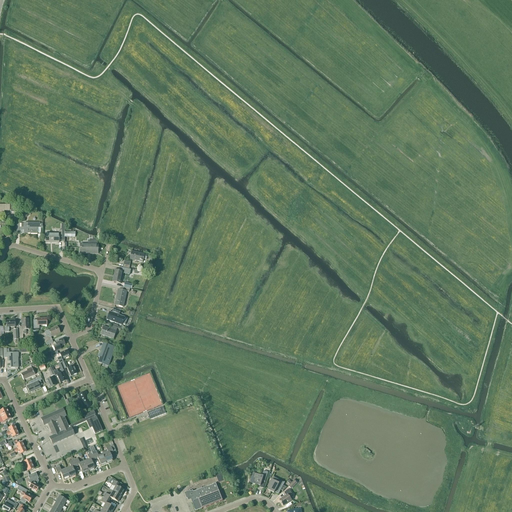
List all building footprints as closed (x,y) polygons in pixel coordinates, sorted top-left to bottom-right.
[(9,211),(9,206),(0,205),(0,213),(3,213),(3,211),(9,211)] [(24,230),(24,234),(37,234),(37,233),(41,233),(41,228),(43,228),(43,227),(42,227),(42,224),(40,224),(40,223),(24,223),(24,230)] [(62,238),(62,231),(58,231),(58,234),(46,234),(45,243),(58,243),(59,238),(62,238)] [(97,244),(97,241),(89,241),(89,244),(80,244),(80,254),(97,254),(97,244)] [(146,255),(131,252),(129,259),(142,262),(143,260),(146,260),(146,258),(151,260),(152,256),(147,254),(146,255)] [(115,270),(112,282),(120,283),(122,274),(129,275),(130,270),(121,268),(123,269),(123,270),(122,272),(115,270)] [(129,292),(129,289),(120,287),(119,290),(118,290),(115,305),(123,307),(126,292),(129,292)] [(122,325),(124,318),(109,312),(106,320),(122,325)] [(34,329),(37,329),(37,326),(47,325),(46,319),(37,319),(37,321),(34,321),(34,329)] [(4,332),(9,332),(8,327),(15,327),(15,320),(6,321),(6,327),(4,327),(4,332)] [(20,338),(23,338),(22,334),(26,334),(26,330),(29,329),(28,320),(21,320),(22,327),(19,327),(20,338)] [(116,331),(117,329),(111,326),(110,329),(103,327),(100,335),(113,339),(116,331)] [(46,343),(52,340),(51,337),(60,333),(57,327),(44,333),(46,337),(43,339),(45,343),(46,343)] [(55,352),(61,350),(60,347),(65,345),(62,339),(54,342),(55,344),(52,345),(55,352)] [(108,365),(115,347),(103,343),(99,355),(101,355),(98,363),(101,364),(102,363),(108,365)] [(6,349),(3,349),(3,358),(8,358),(8,362),(11,362),(11,364),(10,364),(10,368),(18,368),(18,357),(18,353),(12,353),(9,353),(9,349),(6,349)] [(61,357),(57,359),(58,362),(59,364),(63,362),(62,360),(70,356),(67,350),(59,354),(61,357)] [(71,376),(77,374),(73,366),(67,369),(71,376)] [(32,369),(31,368),(28,370),(28,371),(21,374),(23,380),(34,375),(32,369)] [(58,373),(57,370),(53,372),(55,376),(57,376),(60,383),(67,380),(63,373),(59,374),(59,372),(58,373)] [(29,393),(40,389),(39,386),(42,385),(41,383),(40,381),(42,380),(40,377),(36,379),(36,380),(31,383),(31,384),(26,386),(29,393)] [(56,385),(52,377),(46,380),(43,382),(44,384),(47,383),(49,388),(56,385)] [(85,409),(91,407),(90,404),(85,392),(78,395),(83,407),(84,407),(85,409)] [(147,413),(150,420),(166,414),(163,407),(147,413)] [(0,415),(1,417),(9,413),(6,408),(0,410),(0,415)] [(69,429),(68,427),(64,417),(65,416),(62,409),(41,418),(44,426),(47,424),(53,436),(49,438),(52,445),(74,435),(71,428),(69,429)] [(71,428),(86,422),(89,429),(92,428),(95,435),(102,431),(94,411),(84,416),(85,419),(68,427),(69,429),(71,428)] [(9,413),(1,417),(3,422),(11,418),(9,413)] [(7,434),(16,430),(14,425),(8,428),(9,431),(6,433),(7,434)] [(17,448),(14,449),(15,451),(24,447),(22,442),(15,445),(17,448)] [(103,454),(106,464),(113,461),(110,454),(113,452),(110,446),(106,448),(108,452),(103,454)] [(106,464),(103,454),(98,456),(96,452),(92,453),(94,460),(97,458),(100,466),(106,464)] [(91,461),(94,460),(92,453),(87,455),(89,460),(84,462),(88,471),(94,469),(91,461)] [(78,459),(75,460),(74,458),(72,458),(73,461),(76,467),(79,466),(82,473),(88,471),(84,462),(79,464),(78,459)] [(22,468),(32,464),(29,459),(20,463),(22,468)] [(73,468),(76,467),(73,461),(69,462),(70,467),(66,469),(69,478),(75,476),(73,468)] [(69,478),(66,469),(61,471),(59,466),(55,468),(57,474),(60,473),(63,481),(69,478)] [(267,476),(269,469),(266,468),(265,472),(263,471),(262,476),(253,473),(250,483),(253,484),(260,486),(260,487),(263,488),(267,476)] [(215,475),(219,483),(225,481),(222,472),(215,475)] [(36,492),(39,487),(36,485),(38,482),(37,479),(38,479),(35,473),(28,477),(29,480),(28,482),(31,484),(29,488),(36,492)] [(112,492),(121,497),(124,491),(117,487),(119,484),(113,480),(110,485),(115,487),(112,492)] [(278,483),(273,480),(267,490),(274,493),(275,492),(278,494),(281,490),(283,491),(287,488),(283,485),(285,483),(284,482),(284,483),(280,482),(278,483)] [(222,501),(216,483),(193,492),(193,491),(185,493),(188,501),(191,500),(195,511),(222,501)] [(26,494),(25,493),(26,490),(19,486),(16,490),(22,493),(21,494),(24,496),(23,499),(21,498),(19,501),(25,504),(26,502),(29,503),(29,502),(30,502),(31,501),(31,500),(32,497),(26,493),(26,494)] [(284,506),(292,501),(289,497),(292,495),(289,490),(284,493),(286,496),(279,500),(284,506)] [(118,502),(121,497),(112,492),(110,496),(105,493),(103,498),(109,501),(110,498),(118,502)] [(56,502),(63,507),(65,502),(69,504),(70,502),(66,500),(67,500),(59,496),(56,502)] [(107,504),(109,501),(103,498),(100,502),(105,504),(102,509),(107,511),(111,511),(114,508),(107,504)] [(11,503),(6,501),(5,504),(4,504),(2,508),(8,511),(11,508),(14,510),(17,504),(15,503),(14,504),(11,503)] [(24,511),(25,511),(21,510),(23,507),(22,506),(24,504),(19,501),(18,504),(21,505),(16,511),(24,511)] [(66,508),(63,507),(56,502),(52,508),(58,511),(59,511),(62,508),(65,510),(66,508)]
